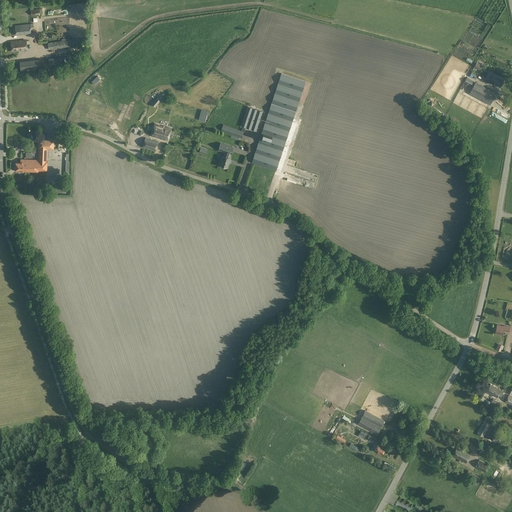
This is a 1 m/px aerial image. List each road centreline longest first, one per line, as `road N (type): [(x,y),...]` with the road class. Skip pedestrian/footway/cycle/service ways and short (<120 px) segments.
road 1 (unclassified): [(469,344),(262,200),(95,133),(0,119)]
road 2 (tertiary): [(157,511),(140,478),(80,422),(69,400),(5,213),(0,166)]
road 3 (unclassified): [(469,344),(511,143)]
road 4 (unclassified): [(394,486),(469,344)]
road 5 (track): [(147,469),(240,489),(265,511)]
